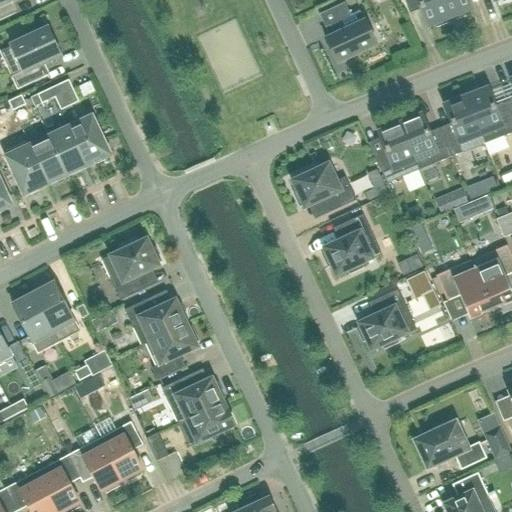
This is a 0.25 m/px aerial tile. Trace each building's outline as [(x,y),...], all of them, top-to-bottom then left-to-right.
[(0,0),(0,20),(13,14),(8,3),(15,0),(0,0)] [(325,41),(336,65),(375,47),(354,0),(324,14),(330,26),(335,24),(340,35),(325,41)] [(451,23),(441,0),(403,0),(407,10),(419,5),(427,28),(435,25),(437,28),(451,23)] [(441,0),(451,23),(464,17),(463,14),(471,11),(467,0),(441,0)] [(0,53),(12,78),(10,78),(11,80),(12,79),(17,90),(43,78),(38,67),(62,56),(61,55),(60,56),(48,30),(46,30),(47,31),(13,47),(12,46),(11,47),(11,48),(0,53)] [(62,84),(50,90),(54,99),(55,98),(66,93),(62,84)] [(50,90),(38,96),(42,105),(54,99),(50,90)] [(479,90),(465,95),(482,141),(483,146),(511,134),(511,119),(508,109),(497,113),(488,90),(480,93),(479,90)] [(442,134),(451,158),(473,150),(471,145),(482,141),(465,95),(451,101),(452,104),(444,107),(453,130),(442,134)] [(25,106),(21,97),(8,103),(13,112),(25,106)] [(0,106),(0,118),(13,112),(8,103),(0,106)] [(412,116),(398,122),(418,172),(451,158),(442,134),(431,139),(421,116),(413,120),(412,116)] [(91,121),(70,131),(86,166),(93,162),(98,164),(105,161),(103,158),(107,156),(91,121)] [(418,172),(398,122),(384,127),(386,131),(378,134),(387,157),(375,161),(386,185),(418,172)] [(46,134),(49,141),(50,140),(66,175),(68,174),(73,176),(80,172),(78,169),(86,166),(70,131),(67,124),(46,134)] [(50,140),(49,141),(31,149),(30,149),(46,184),(54,181),(55,184),(62,181),(64,176),(66,175),(50,140)] [(30,149),(31,149),(28,143),(6,153),(25,194),(29,192),(31,195),(37,192),(39,188),(46,184),(30,149)] [(297,193),(294,195),(300,208),(303,206),(305,210),(325,200),(331,213),(356,201),(345,178),(336,182),(328,165),(317,171),(315,168),(302,174),(304,177),(292,182),(297,193)] [(451,204),(469,251),(501,239),(503,244),(511,240),(511,218),(494,226),(485,202),(498,197),(493,184),(464,195),(466,198),(451,204)] [(0,213),(6,211),(5,208),(8,206),(0,188),(0,213)] [(322,255),(328,268),(331,267),(336,277),(348,272),(349,275),(362,269),(361,266),(382,256),(363,216),(338,227),(344,240),(323,250),(325,254),(322,255)] [(143,289),(138,278),(159,268),(157,264),(161,263),(155,250),(152,252),(146,241),(135,246),(133,243),(120,249),(122,252),(101,262),(119,300),(143,289)] [(511,258),(507,247),(471,262),(492,311),(511,302),(511,293),(505,278),(511,275),(511,258)] [(492,311),(471,262),(436,277),(447,303),(460,298),(469,321),(492,311)] [(53,286),(34,296),(53,333),(58,344),(80,332),(54,284),(52,285),(53,286)] [(373,302),(379,315),(358,325),(360,328),(357,330),(363,343),(366,341),(371,352),(383,347),(384,350),(397,344),(396,341),(416,331),(398,291),(373,302)] [(53,333),(34,296),(15,307),(14,306),(12,306),(38,354),(48,349),(43,338),(53,333)] [(148,301),(124,312),(141,348),(146,346),(145,345),(186,326),(184,321),(187,320),(181,305),(177,307),(175,302),(153,312),(148,301)] [(188,330),(186,326),(145,345),(146,346),(156,368),(152,370),(157,382),(181,371),(175,359),(197,349),(195,344),(198,343),(191,328),(188,330)] [(0,361),(11,356),(0,335),(0,361)] [(74,374),(79,383),(92,376),(87,367),(74,374)] [(185,380),(161,391),(177,425),(186,421),(186,420),(222,403),(220,399),(224,397),(217,384),(214,386),(212,381),(190,391),(185,380)] [(104,425),(128,416),(119,393),(96,403),(104,425)] [(23,401),(12,407),(17,416),(28,410),(23,401)] [(222,403),(186,420),(186,421),(192,433),(183,437),(188,448),(234,426),(228,412),(226,412),(222,403)] [(17,416),(12,407),(0,413),(0,417),(3,423),(17,416)] [(414,442),(427,470),(455,457),(461,470),(485,459),(478,445),(468,450),(455,423),(442,429),(441,427),(426,434),(427,436),(414,442)] [(131,424),(99,441),(121,482),(126,480),(127,483),(140,477),(138,473),(142,471),(132,452),(143,447),(131,424)] [(146,440),(156,462),(168,457),(157,434),(146,440)] [(99,441),(68,457),(80,480),(91,474),(101,493),(104,491),(106,495),(119,488),(117,485),(121,482),(99,441)] [(68,457),(36,474),(56,511),(72,511),(77,510),(75,506),(79,504),(69,486),(80,480),(68,457)] [(56,511),(36,474),(5,490),(16,511),(19,511),(28,508),(29,511),(56,511)] [(459,499),(444,506),(446,511),(480,511),(476,503),(487,498),(477,476),(453,487),(459,499)] [(0,492),(0,511),(16,511),(5,490),(0,492)] [(274,511),(269,500),(242,511),(274,511)]
